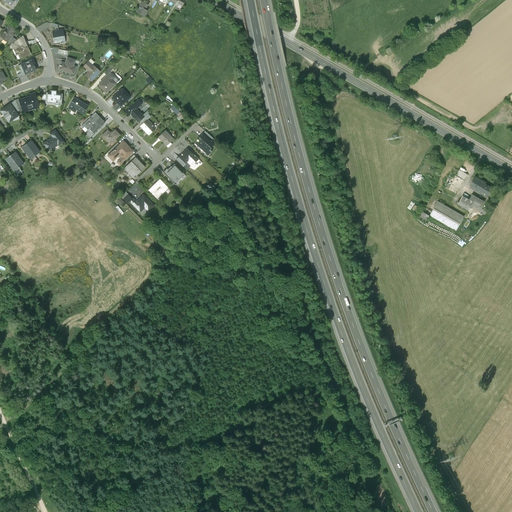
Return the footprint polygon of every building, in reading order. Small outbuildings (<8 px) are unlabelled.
[(142,1),(139,7),(145,10),(148,5),(142,1)] [(146,11),(145,10),(139,7),(136,12),(143,16),(146,11)] [(7,25),(0,36),(8,41),(11,37),(12,37),(13,35),(12,34),(15,29),(7,25)] [(52,33),(54,43),(60,42),(60,43),(65,42),(62,29),(55,30),(55,32),(52,33)] [(11,44),(10,45),(12,50),(13,50),(15,55),(17,55),(19,59),(30,54),(23,36),(16,40),(11,44)] [(61,62),(58,70),(73,75),(76,67),(73,66),(75,60),(67,57),(65,63),(61,62)] [(31,60),(21,64),(25,74),(36,70),(31,60)] [(84,75),(91,81),(100,72),(92,64),(88,61),(83,66),(88,71),(84,75)] [(25,75),(25,74),(21,64),(10,69),(14,80),(25,75)] [(104,73),(107,75),(110,72),(114,68),(111,65),(104,73)] [(98,85),(106,93),(118,80),(110,72),(107,75),(100,82),(98,85)] [(112,98),(120,107),(122,105),(126,101),(130,97),(122,88),(112,98)] [(49,93),(46,93),(46,94),(45,101),(45,105),(62,105),(62,99),(62,94),(57,94),(57,91),(49,91),(49,93)] [(40,108),(35,92),(29,94),(30,96),(19,99),(22,111),(23,112),(35,108),(35,109),(40,108)] [(74,98),(68,109),(74,113),(76,110),(83,114),(88,106),(74,98)] [(14,101),(19,110),(20,112),(22,111),(19,99),(14,101)] [(138,123),(144,117),(142,115),(136,109),(141,104),(142,103),(138,99),(125,111),(129,115),(130,114),(138,123)] [(16,112),(19,110),(14,101),(10,104),(16,112)] [(10,104),(0,110),(0,111),(8,123),(18,116),(16,112),(10,104)] [(170,108),(176,114),(179,111),(174,105),(170,108)] [(86,131),(88,129),(100,118),(95,113),(91,117),(90,116),(89,118),(81,126),(83,128),(82,130),(85,132),(86,131)] [(105,123),(100,118),(88,129),(93,134),(100,128),(100,129),(102,127),(102,126),(105,123)] [(141,127),(149,135),(155,129),(147,121),(141,127)] [(52,137),(43,144),(48,151),(51,148),(52,150),(63,142),(55,130),(50,134),(52,137)] [(107,130),(102,136),(110,145),(120,135),(115,130),(111,134),(107,130)] [(166,146),(173,139),(165,131),(158,137),(166,146)] [(203,134),(194,143),(206,154),(209,151),(211,152),(212,151),(210,150),(216,143),(213,140),(211,142),(203,134)] [(31,141),(22,148),(30,159),(40,152),(31,141)] [(134,152),(123,141),(107,156),(113,161),(119,155),(122,157),(117,163),(119,165),(134,152)] [(182,154),(187,149),(182,144),(177,149),(182,154)] [(187,149),(179,157),(185,163),(188,160),(193,165),(198,160),(187,149)] [(23,164),(15,152),(5,159),(14,172),(19,169),(18,167),(23,164)] [(124,169),(133,179),(136,177),(137,175),(145,167),(135,157),(131,161),(124,169)] [(166,168),(163,172),(174,183),(184,174),(174,164),(168,170),(166,168)] [(459,170),(456,176),(464,180),(467,175),(459,170)] [(485,183),(475,177),(472,183),(473,183),(471,187),(488,197),(491,193),(489,192),(492,188),(484,184),(485,183)] [(160,179),(148,190),(157,199),(168,188),(160,179)] [(136,201),(133,198),(131,200),(134,203),(132,204),(140,213),(145,208),(148,211),(154,206),(143,195),(136,201)] [(469,200),(462,196),(458,204),(468,210),(471,204),(480,209),(484,202),(472,195),(469,200)] [(464,217),(438,202),(430,215),(456,230),(464,217)] [(430,216),(421,211),(418,216),(426,222),(430,216)]
